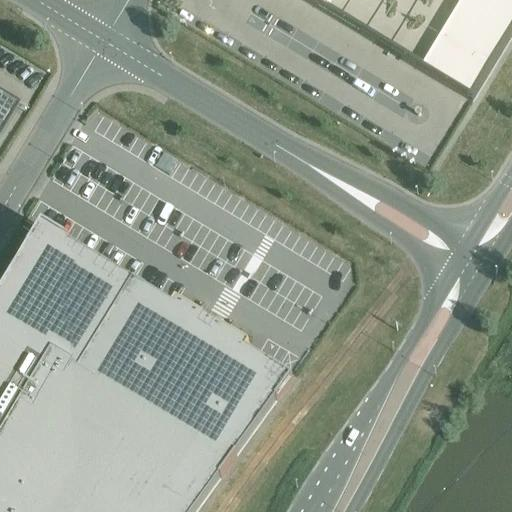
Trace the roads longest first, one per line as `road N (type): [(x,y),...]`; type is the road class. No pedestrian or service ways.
road 1 (tertiary): [(451,272),(310,511)]
road 2 (unclassified): [(104,40),(339,184)]
road 3 (tertiary): [(351,511),(487,273)]
road 4 (unclassified): [(0,210),(104,40)]
road 5 (unclassified): [(469,243),(388,195),(339,184)]
road 6 (unclassified): [(339,184),(372,218),(451,272)]
